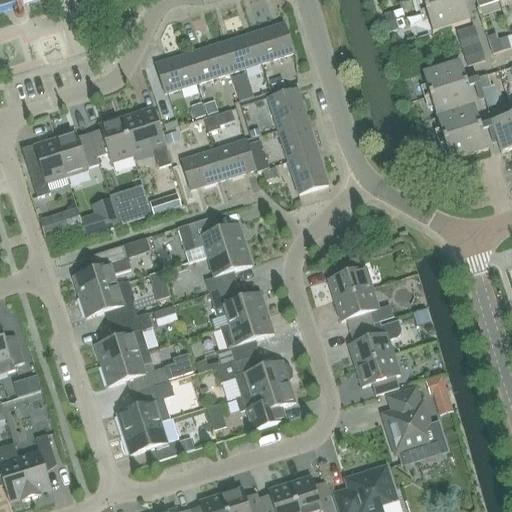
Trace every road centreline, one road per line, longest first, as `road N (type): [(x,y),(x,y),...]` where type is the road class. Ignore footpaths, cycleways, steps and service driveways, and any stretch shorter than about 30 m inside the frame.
road 1 (residential): [(115,495),(147,494),(317,437),(328,410),(290,276),(307,243),(362,181)]
road 2 (residential): [(115,495),(45,275)]
road 3 (residential): [(1,128),(116,81),(160,0)]
road 4 (residential): [(306,0),(362,181)]
road 5 (residential): [(45,275),(1,128)]
road 6 (tertiary): [(511,387),(474,268),(475,243)]
road 7 (residential): [(362,181),(475,243)]
